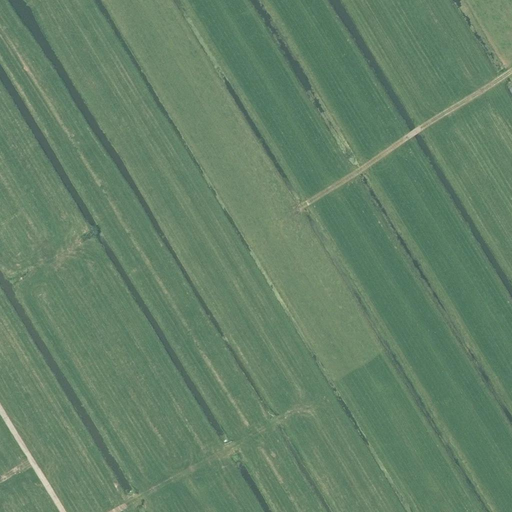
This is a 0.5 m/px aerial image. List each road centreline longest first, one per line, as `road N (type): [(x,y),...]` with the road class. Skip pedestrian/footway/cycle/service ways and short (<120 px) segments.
road 1 (track): [(511,68),(292,212)]
road 2 (track): [(114,511),(286,417)]
road 3 (track): [(63,511),(0,409)]
